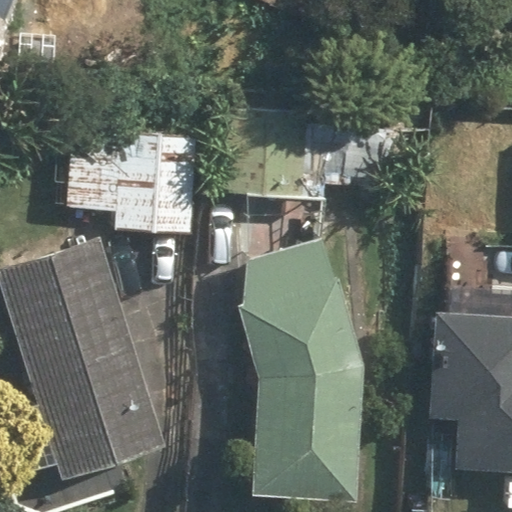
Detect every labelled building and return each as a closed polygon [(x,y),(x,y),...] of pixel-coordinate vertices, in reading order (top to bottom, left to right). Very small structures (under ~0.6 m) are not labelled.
[(114,0),(26,0),(22,17),(104,40),(114,0)] [(66,204),(112,206),(111,225),(190,228),(191,209),(194,126),(69,121),(66,204)] [(96,230),(0,259),(0,289),(56,474),(161,442),(96,230)] [(255,370),(244,489),(349,497),(358,359),(332,271),(327,273),(316,234),(241,254),(240,299),(234,303),(255,370)] [(511,310),(430,305),(423,411),(453,413),(449,462),(511,466),(511,310)]
